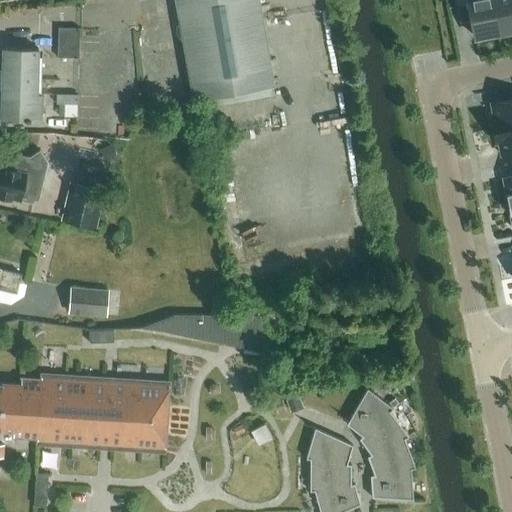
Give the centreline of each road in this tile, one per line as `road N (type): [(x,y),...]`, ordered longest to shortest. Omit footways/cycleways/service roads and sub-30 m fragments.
road 1 (residential): [(480,352),(430,88)]
road 2 (residential): [(511,511),(480,352)]
